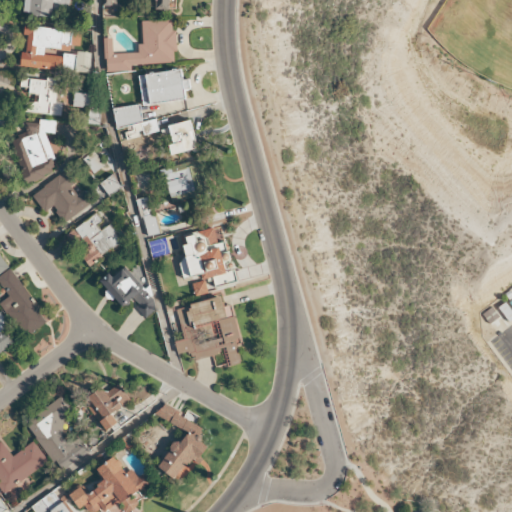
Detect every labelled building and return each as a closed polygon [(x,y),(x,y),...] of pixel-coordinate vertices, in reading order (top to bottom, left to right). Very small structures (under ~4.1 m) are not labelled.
[(24,0),(24,13),(51,16),(52,13),(68,15),(69,0),(24,0)] [(169,10),(169,0),(155,0),(156,10),(169,10)] [(106,72),(131,71),(131,65),(176,62),(174,29),(172,30),(172,19),(141,21),(143,44),(138,44),(139,53),(113,54),(112,38),(104,38),(106,72)] [(89,72),(90,56),(44,52),(45,48),(70,50),(70,46),(80,46),(81,29),(24,25),(23,36),(27,36),(26,52),(21,52),(20,67),(89,72)] [(142,103),(189,98),(187,79),(182,80),(181,70),(139,74),(142,103)] [(25,112),(61,116),(63,101),(59,100),(62,81),(21,77),(20,88),(29,89),(28,93),(39,94),(38,102),(26,101),(25,112)] [(94,94),(74,93),(73,106),(93,106),(94,94)] [(113,108),(116,129),(127,127),(128,135),(137,134),(137,135),(158,131),(156,119),(143,121),(140,104),(113,108)] [(173,144),(169,145),(172,156),(198,148),(190,119),(168,126),(173,144)] [(46,133),(55,133),(56,121),(47,120),(26,126),(25,134),(11,138),(24,181),(25,182),(57,173),(46,133)] [(173,171),(172,167),(163,169),(169,196),(195,191),(190,168),(173,171)] [(32,195),(45,213),(52,207),(64,223),(93,202),(84,190),(75,196),(69,188),(74,184),(65,171),(32,195)] [(100,183),(109,195),(121,187),(112,175),(100,183)] [(146,236),(160,233),(156,212),(152,213),(148,197),(138,199),(146,236)] [(90,263),(125,240),(111,220),(104,224),(97,213),(69,232),(90,263)] [(236,282),(227,241),(217,243),(214,228),(185,234),(187,244),(183,245),(185,258),(179,260),(183,278),(201,274),(202,281),(212,279),(213,287),(236,282)] [(0,274),(9,267),(0,254),(0,274)] [(122,307),(131,299),(146,317),(158,307),(124,267),(112,277),(108,273),(99,280),(122,307)] [(0,275),(0,282),(10,296),(0,302),(0,304),(24,338),(48,321),(10,268),(0,275)] [(192,283),(196,296),(208,293),(205,280),(192,283)] [(241,363),(236,338),(238,338),(232,304),(223,306),(221,297),(187,303),(188,307),(177,309),(183,339),(175,341),(177,354),(192,351),(194,360),(225,353),(228,366),(241,363)] [(0,353),(14,343),(4,329),(9,325),(0,312),(0,353)] [(131,400),(119,384),(106,393),(101,387),(83,400),(106,431),(117,423),(111,414),(131,400)] [(25,422),(58,470),(88,449),(80,437),(69,444),(59,429),(67,425),(62,417),(72,411),(62,397),(25,422)] [(156,414),(187,433),(180,444),(174,441),(158,468),(176,479),(188,458),(198,464),(208,447),(197,441),(205,428),(163,403),(156,414)] [(0,442),(0,486),(4,493),(48,462),(34,441),(12,456),(2,441),(0,442)] [(95,469),(104,482),(86,494),(81,487),(69,495),(79,509),(84,505),(88,511),(92,511),(100,507),(103,511),(104,511),(120,501),(126,511),(127,511),(138,505),(131,495),(149,484),(142,474),(137,477),(131,469),(125,473),(114,456),(95,469)]
